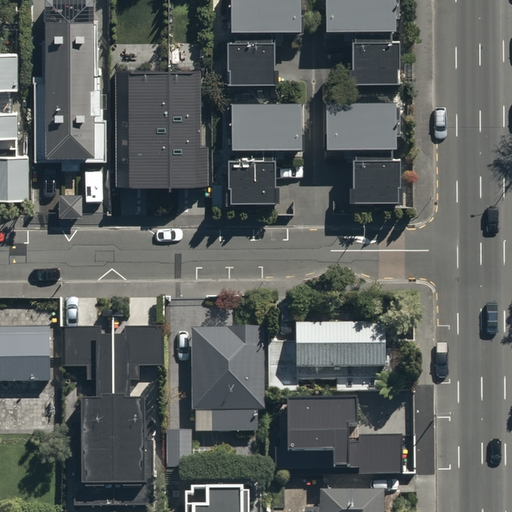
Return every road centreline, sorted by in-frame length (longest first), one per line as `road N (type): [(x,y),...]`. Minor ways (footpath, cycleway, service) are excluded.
road 1 (residential): [(0,256),(481,252)]
road 2 (secondary): [(481,252),(483,511)]
road 3 (secondary): [(480,0),(481,252)]
